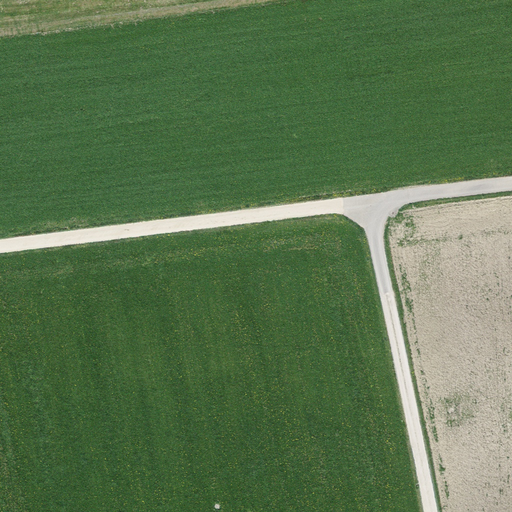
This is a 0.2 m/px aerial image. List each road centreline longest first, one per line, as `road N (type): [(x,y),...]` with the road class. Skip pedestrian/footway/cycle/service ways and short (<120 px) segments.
road 1 (track): [(369,208),(0,249)]
road 2 (track): [(427,511),(369,208)]
road 3 (track): [(511,189),(369,208)]
